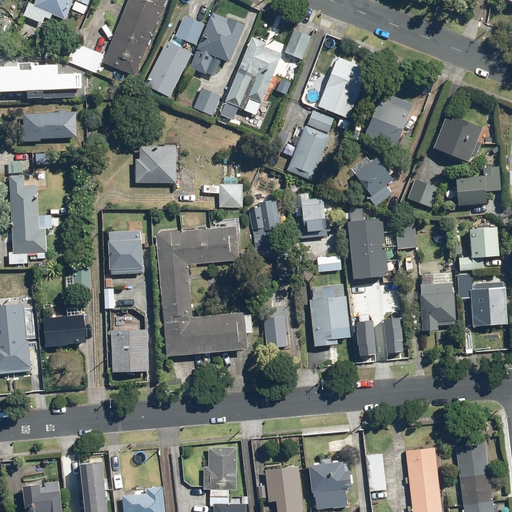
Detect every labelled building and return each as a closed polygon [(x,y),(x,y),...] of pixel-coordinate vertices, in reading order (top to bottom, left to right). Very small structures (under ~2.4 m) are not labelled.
[(73,0),(36,0),(34,6),(65,19),(73,0)] [(166,0),(129,0),(103,63),(135,76),(166,0)] [(244,25),(213,12),(190,68),(205,74),(206,72),(215,76),(221,59),(229,62),(244,25)] [(205,24),(185,16),(176,36),(196,45),(205,24)] [(29,36),(18,30),(14,38),(25,43),(29,36)] [(311,36),(295,30),(285,55),(301,61),(311,36)] [(267,43),(252,37),(225,101),(245,109),(250,98),(262,103),(282,54),(265,46),(267,43)] [(192,53),(167,40),(145,84),(170,97),(192,53)] [(105,54),(75,42),(68,61),(97,73),(105,54)] [(369,69),(339,57),(323,96),(353,108),(369,69)] [(0,65),(0,89),(30,88),(30,95),(75,93),(74,85),(82,84),(81,71),(59,72),(59,62),(35,63),(35,60),(18,61),(19,64),(0,65)] [(221,96),(202,88),(194,107),(213,115),(221,96)] [(307,93),(303,104),(320,112),(324,101),(307,93)] [(396,105),(380,99),(365,135),(396,148),(416,100),(401,94),(396,105)] [(335,119),(313,110),(307,124),(329,133),(335,119)] [(76,111),(21,113),(22,141),(41,141),(41,138),(77,137),(76,111)] [(451,120),(445,118),(433,148),(469,163),(472,155),(476,156),(481,144),(476,142),(482,127),(453,115),(451,120)] [(330,135),(305,125),(286,170),(312,180),(330,135)] [(176,146),(139,146),(139,158),(135,158),(135,183),(176,183),(176,146)] [(394,180),(377,157),(355,174),(372,196),(370,198),(376,207),(392,195),(386,186),(394,180)] [(20,161),(9,161),(9,173),(34,172),(33,158),(20,158),(20,161)] [(484,175),(456,178),(459,206),(487,203),(486,191),(502,190),(500,166),(483,168),(484,175)] [(24,175),(9,176),(13,251),(9,251),(10,264),(28,263),(27,252),(46,251),(45,228),(38,228),(36,184),(24,185),(24,175)] [(440,188),(415,179),(408,199),(432,208),(440,188)] [(241,184),(219,184),(219,207),(241,207),(241,184)] [(324,197),(301,200),(305,238),(328,235),(324,197)] [(259,207),(248,208),(256,261),(273,259),(269,232),(281,230),(276,200),(258,203),(259,207)] [(349,219),(353,275),(386,273),(386,269),(390,269),(386,216),(349,219)] [(415,218),(396,220),(399,249),(418,247),(415,218)] [(235,225),(155,233),(166,356),(247,348),(246,332),(252,332),(251,314),(244,314),(243,311),(192,316),(187,264),(238,259),(235,225)] [(497,227),(470,229),(472,258),(460,259),(461,271),(485,269),(484,257),(500,255),(497,227)] [(141,230),(108,232),(110,273),(142,272),(141,230)] [(340,255),(318,258),(319,272),(342,269),(340,255)] [(417,278),(416,258),(400,259),(401,279),(417,278)] [(89,268),(73,269),(74,290),(90,289),(89,268)] [(474,288),(473,273),(458,274),(459,297),(471,297),(473,326),(508,324),(506,287),(474,288)] [(454,282),(421,284),(423,329),(438,329),(438,324),(456,324),(454,282)] [(117,310),(117,289),(106,289),(106,309),(117,310)] [(347,296),(310,299),(314,346),(338,343),(338,338),(351,336),(347,296)] [(0,370),(32,368),(27,302),(0,303),(0,370)] [(264,315),(269,347),(290,344),(286,312),(264,315)] [(83,314),(43,317),(46,347),(68,345),(68,344),(86,342),(83,314)] [(384,319),(388,352),(405,349),(400,317),(384,319)] [(356,321),(361,354),(377,351),(373,319),(356,321)] [(148,329),(111,330),(112,372),(149,371),(148,329)] [(345,439),(328,440),(329,452),(346,451),(345,439)] [(494,511),(486,442),(457,446),(464,511),(494,511)] [(208,466),(204,466),(204,489),(210,489),(210,496),(229,496),(229,490),(237,490),(237,446),(208,446),(208,466)] [(442,511),(436,447),(407,450),(412,511),(442,511)] [(383,453),(367,454),(370,491),(387,489),(383,453)] [(321,463),(309,464),(312,492),(315,492),(317,509),(348,505),(346,488),(351,487),(348,460),(332,462),(331,457),(320,458),(321,463)] [(108,511),(102,460),(79,463),(85,511),(108,511)] [(298,465),(265,469),(269,502),(276,501),(277,511),(302,511),(302,508),(304,507),(298,465)] [(39,483),(22,485),(25,511),(61,511),(59,489),(40,491),(39,483)] [(165,511),(162,486),(146,488),(146,493),(122,495),(123,511),(165,511)] [(229,497),(210,497),(210,506),(213,506),(212,511),(245,511),(245,503),(229,503),(229,497)]
